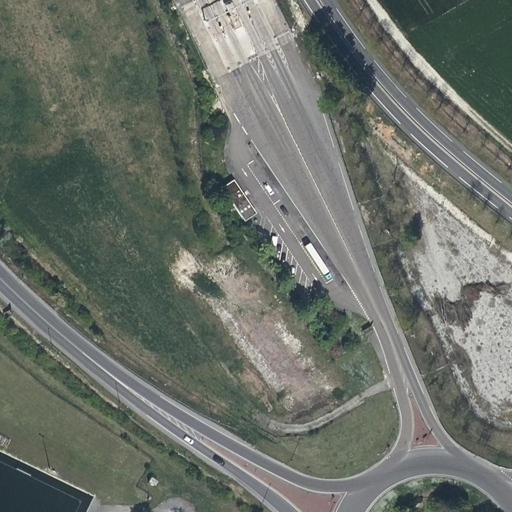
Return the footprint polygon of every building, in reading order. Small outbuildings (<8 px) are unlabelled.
[(223,0),(183,20),(198,49),(278,11),(272,0),(223,0)] [(223,187),(226,192),(238,184),(234,179),(223,187)] [(241,214),(252,206),(238,184),(226,192),(241,214)] [(256,212),(252,206),(241,214),(244,219),(256,212)] [(151,481),(157,484),(160,478),(154,475),(151,481)]
